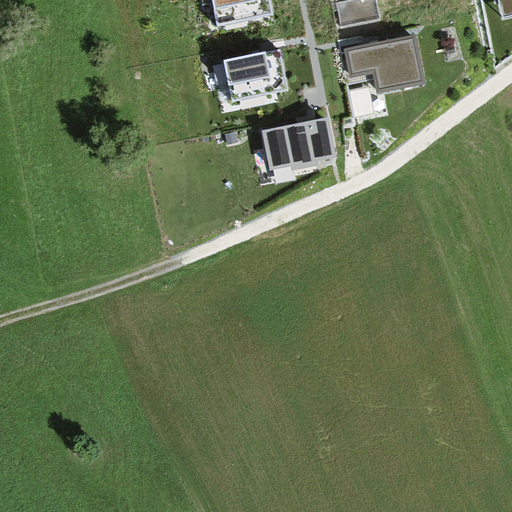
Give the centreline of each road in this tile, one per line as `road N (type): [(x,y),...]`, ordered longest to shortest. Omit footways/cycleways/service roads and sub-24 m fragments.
road 1 (track): [(0,319),(132,279),(304,204)]
road 2 (residential): [(304,204),(377,174),(511,65)]
road 3 (unknown): [(240,232),(210,175),(194,118),(178,0)]
